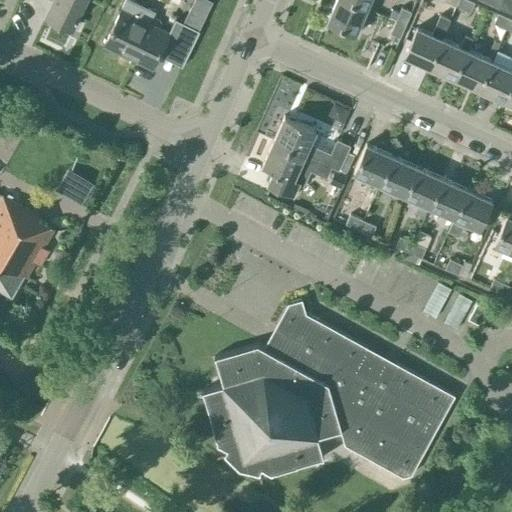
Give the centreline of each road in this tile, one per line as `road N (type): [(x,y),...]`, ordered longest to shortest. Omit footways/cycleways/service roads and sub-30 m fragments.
road 1 (tertiary): [(24,511),(178,200)]
road 2 (residential): [(472,362),(366,296),(178,200)]
road 3 (residential): [(511,161),(247,41)]
road 4 (residential): [(202,144),(0,47)]
